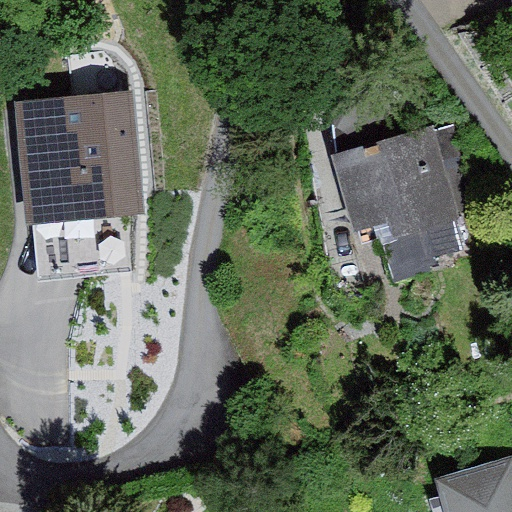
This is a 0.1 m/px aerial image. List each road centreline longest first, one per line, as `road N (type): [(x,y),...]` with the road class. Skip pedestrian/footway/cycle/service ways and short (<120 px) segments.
road 1 (residential): [(0,447),(30,484),(125,469),(195,387),(213,236),(273,0)]
road 2 (residential): [(396,0),(511,144)]
